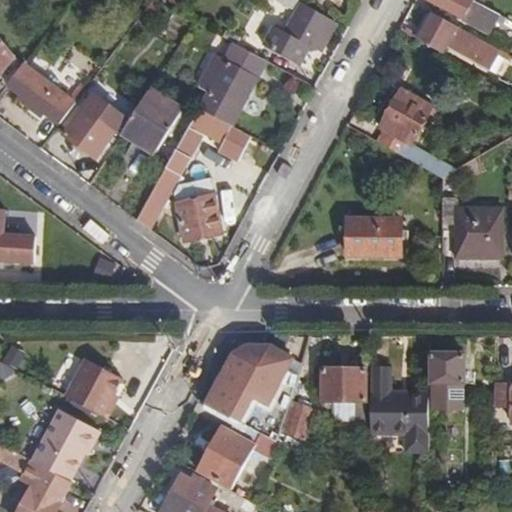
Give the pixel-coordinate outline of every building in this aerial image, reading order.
[(302,6),(304,3),(297,0),(268,0),(273,2),(274,0),(276,0),(299,12),(287,33),(281,30),(271,48),(308,68),(316,52),(319,47),(324,51),(338,26),(302,6)] [(503,24),(506,18),(483,6),(471,0),(430,0),(490,32),(496,20),(503,24)] [(420,40),(445,53),(449,46),(484,67),(492,53),(484,48),(486,43),(433,14),(420,40)] [(0,74),(15,55),(0,37),(0,74)] [(494,47),(486,43),(484,48),(492,53),(494,47)] [(199,111),(232,128),(267,63),(235,45),(225,64),(214,58),(197,88),(208,94),(199,111)] [(47,114),(60,124),(76,103),(24,63),(22,65),(8,84),(23,96),(19,101),(42,118),(47,114)] [(173,157),(188,129),(193,120),(182,113),(183,111),(151,90),(124,132),(156,153),(159,149),(173,157)] [(387,130),(380,144),(435,174),(443,162),(413,144),(432,107),(401,90),(381,127),(387,130)] [(126,119),(95,95),(65,135),(97,160),(126,119)] [(138,221),(150,230),(172,190),(171,189),(202,135),(188,129),(173,157),(138,221)] [(443,179),(457,171),(443,162),(435,174),(443,179)] [(179,206),(185,241),(223,235),(217,198),(179,206)] [(444,200),(444,226),(457,225),(457,260),(504,260),(503,209),(457,210),(457,200),(444,200)] [(5,212),(0,211),(0,261),(35,264),(37,237),(6,237),(5,212)] [(349,221),(348,256),(403,257),(403,222),(349,221)] [(295,404),(302,376),(291,373),(294,362),(248,347),(236,355),(209,405),(238,422),(276,442),(286,431),(289,426),(295,404)] [(463,412),(463,357),(431,357),(432,412),(463,412)] [(63,397),(103,419),(110,405),(107,403),(110,395),(118,378),(80,361),(63,397)] [(405,453),(429,454),(429,392),(391,393),(391,367),(372,368),(372,435),(406,436),(405,453)] [(370,422),(371,371),(323,370),(322,408),(333,408),(333,421),(370,422)] [(511,387),(502,388),(501,407),(511,406),(511,387)] [(317,413),(295,404),(289,426),(286,431),(309,444),(317,413)] [(60,412),(33,462),(69,482),(84,455),(90,446),(93,447),(100,433),(60,412)] [(272,460),(281,444),(276,442),(238,422),(233,433),(222,428),(199,470),(234,489),(255,450),(272,460)] [(55,511),(71,484),(69,482),(33,462),(0,444),(0,468),(34,488),(19,511),(55,511)] [(87,457),(93,447),(90,446),(84,455),(87,457)] [(181,476),(162,511),(211,511),(205,509),(214,491),(190,478),(189,481),(181,476)] [(243,511),(267,511),(268,511),(234,493),(229,504),(243,511)]
